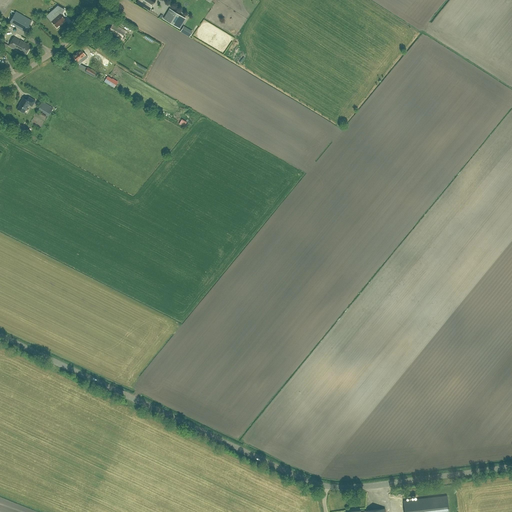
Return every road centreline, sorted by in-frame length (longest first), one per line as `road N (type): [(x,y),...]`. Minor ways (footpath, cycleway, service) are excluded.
road 1 (unclassified): [(511,466),(325,486),(0,335)]
road 2 (tertiary): [(0,84),(116,0)]
